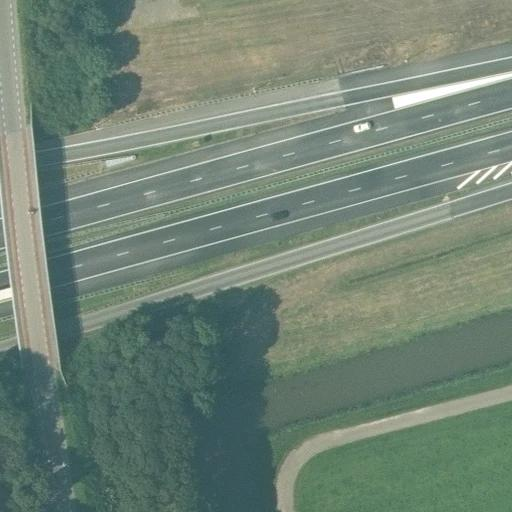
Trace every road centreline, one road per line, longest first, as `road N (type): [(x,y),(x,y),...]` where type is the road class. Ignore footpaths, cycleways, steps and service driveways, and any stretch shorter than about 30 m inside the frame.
road 1 (motorway): [(0,350),(511,192)]
road 2 (motorway): [(511,93),(0,234)]
road 3 (motorway): [(0,289),(511,148)]
road 4 (motorway): [(511,77),(429,82),(0,166)]
road 5 (tertiary): [(62,511),(20,245),(2,0)]
